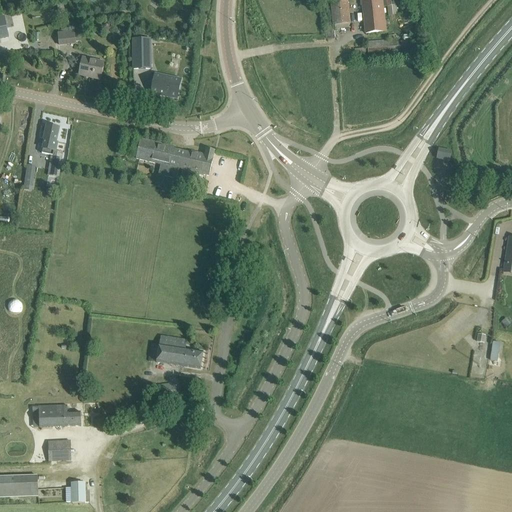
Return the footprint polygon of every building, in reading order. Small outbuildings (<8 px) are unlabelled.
[(361,0),(361,1),(362,1),(365,34),(385,32),(383,7),(397,5),(396,0),(361,0)] [(348,1),(331,3),(333,26),(350,24),(348,1)] [(413,10),(402,11),(404,23),(415,21),(413,10)] [(0,39),(8,37),(4,18),(3,13),(0,13),(0,39)] [(75,43),(82,42),(81,33),(75,34),(74,31),(57,33),(58,46),(75,44),(75,43)] [(142,39),(133,39),(134,70),(151,69),(150,40),(150,39),(142,39)] [(412,40),(397,42),(397,39),(367,42),(368,55),(398,52),(399,56),(413,55),(412,40)] [(366,62),(365,49),(356,50),(357,62),(366,62)] [(101,80),(103,70),(104,63),(83,58),(79,75),(101,80)] [(156,73),(153,91),(178,96),(182,78),(156,73)] [(46,140),(43,154),(52,156),(49,176),(59,178),(63,153),(54,151),(59,128),(47,125),(44,140),(46,140)] [(169,146),(141,139),(136,160),(160,166),(158,175),(176,179),(179,170),(182,171),(181,177),(193,180),(195,173),(209,176),(215,151),(206,149),(204,157),(169,148),(169,146)] [(439,149),(436,159),(449,162),(451,152),(439,149)] [(23,190),(32,190),(33,165),(24,165),(23,190)] [(187,340),(161,336),(157,363),(201,370),(203,352),(185,349),(187,340)] [(154,396),(167,394),(166,385),(153,386),(154,396)] [(81,427),(81,411),(68,411),(68,404),(66,404),(66,406),(39,407),(33,407),(34,428),(81,427)] [(55,461),(57,461),(67,461),(66,441),(54,442),(55,461)] [(0,497),(28,496),(38,496),(37,476),(0,477),(0,497)] [(84,483),(72,483),(72,487),(66,487),(66,501),(72,501),(72,503),(85,503),(84,483)]
